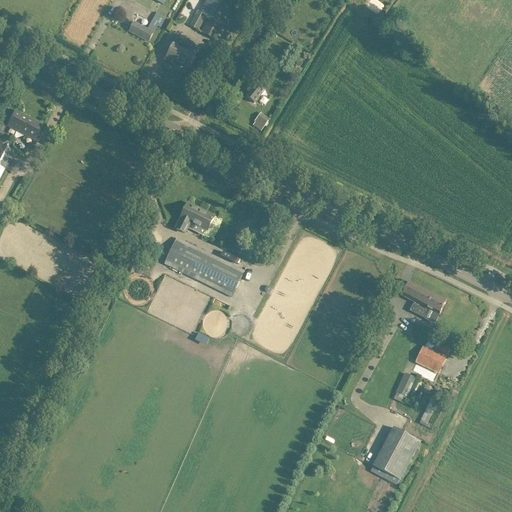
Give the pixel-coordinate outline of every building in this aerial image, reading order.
[(198,11),(190,26),(198,30),(206,16),(207,17),(210,18),(202,33),(215,40),(230,14),(233,8),(217,0),(206,0),(206,1),(200,12),(198,11)] [(378,0),(367,0),(363,6),(378,16),(386,5),(378,0)] [(149,42),(153,33),(157,25),(151,22),(148,30),(134,23),(130,31),(149,42)] [(201,48),(192,43),(179,36),(174,44),(170,51),(166,60),(173,64),(175,60),(190,69),(201,48)] [(247,97),(255,103),(264,90),(257,84),(253,88),(251,86),(248,91),(250,93),(247,97)] [(34,140),(37,135),(42,126),(15,112),(7,126),(34,140)] [(261,113),(254,122),(263,129),(270,120),(261,113)] [(0,144),(0,179),(14,152),(0,144)] [(207,231),(208,230),(210,230),(212,230),(214,227),(213,225),(211,224),(215,217),(207,213),(206,214),(193,207),(188,205),(181,218),(176,228),(185,233),(187,229),(190,223),(207,231)] [(177,239),(165,264),(232,297),(244,272),(177,239)] [(442,310),(447,301),(409,282),(405,291),(402,296),(415,303),(411,311),(425,318),(429,310),(440,315),(442,310)] [(438,339),(433,348),(448,356),(453,346),(438,339)] [(446,358),(423,347),(416,363),(439,373),(446,358)] [(405,405),(416,379),(405,373),(403,377),(393,399),(405,405)] [(439,400),(433,397),(420,424),(423,425),(427,427),(439,400)] [(373,467),(400,481),(420,442),(394,428),(373,467)]
